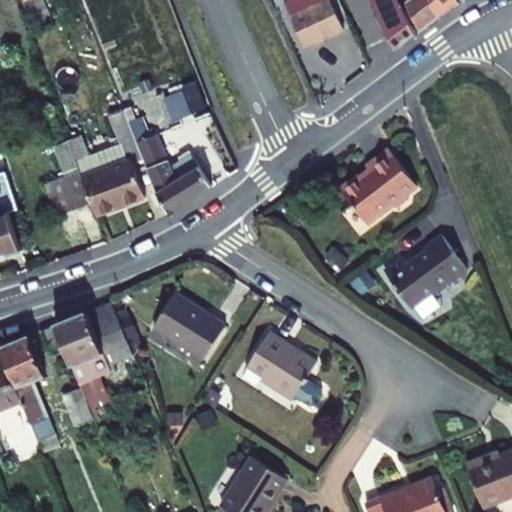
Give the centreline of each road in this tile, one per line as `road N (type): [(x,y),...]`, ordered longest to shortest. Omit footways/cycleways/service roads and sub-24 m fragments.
road 1 (residential): [(202,229),(474,402)]
road 2 (residential): [(506,11),(293,163)]
road 3 (residential): [(202,229),(126,267),(0,308)]
road 4 (residential): [(216,0),(293,163)]
